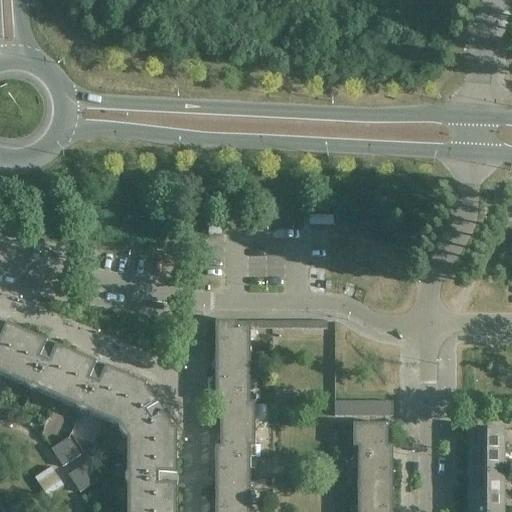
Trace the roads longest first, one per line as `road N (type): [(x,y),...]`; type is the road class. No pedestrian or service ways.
road 1 (residential): [(427,325),(381,324),(337,305),(194,300),(0,265)]
road 2 (tertiary): [(474,117),(68,95)]
road 3 (tertiary): [(67,132),(473,152)]
road 4 (residential): [(426,511),(427,325)]
road 5 (residential): [(427,325),(431,291),(464,227),(473,152)]
road 6 (residential): [(474,117),(485,18),(496,0)]
